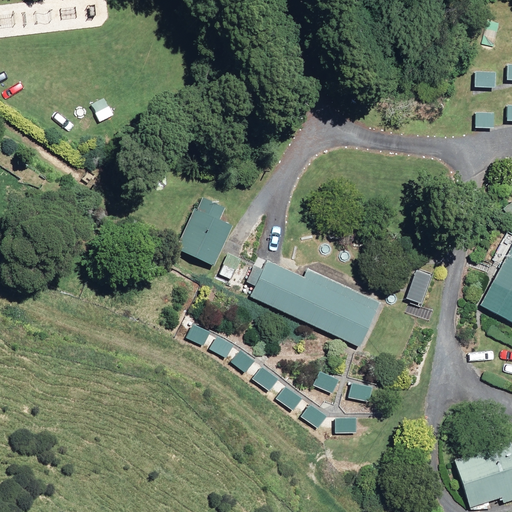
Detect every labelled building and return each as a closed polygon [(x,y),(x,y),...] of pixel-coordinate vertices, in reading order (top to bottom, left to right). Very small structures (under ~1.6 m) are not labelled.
[(494,89),(494,73),(474,72),(473,88),(494,89)] [(493,114),(475,112),(474,128),(491,130),(493,114)] [(222,207),(200,196),(175,249),(210,266),(230,225),(216,218),(222,207)] [(511,245),(480,306),(511,323),(511,245)] [(239,262),(226,257),(219,276),(232,281),(239,262)] [(302,277),(267,261),(261,273),(252,269),(246,282),(255,286),(250,298),(358,347),(378,302),(306,269),(302,277)] [(433,279),(414,272),(404,301),(423,308),(433,279)] [(208,333),(192,326),(186,340),(203,346),(208,333)] [(233,347),(216,337),(208,350),(226,360),(233,347)] [(253,361),(239,351),(230,363),(245,374),(253,361)] [(277,382),(260,369),(252,380),(268,393),(277,382)] [(337,379),(318,372),(312,387),(331,394),(337,379)] [(373,387),(351,382),(348,398),(369,403),(373,387)] [(301,400),(284,388),(275,400),(292,412),(301,400)] [(326,415),(309,404),(300,418),(317,429),(326,415)] [(353,435),(355,419),(336,417),(333,433),(353,435)] [(511,496),(511,443),(454,461),(469,510),(511,496)]
